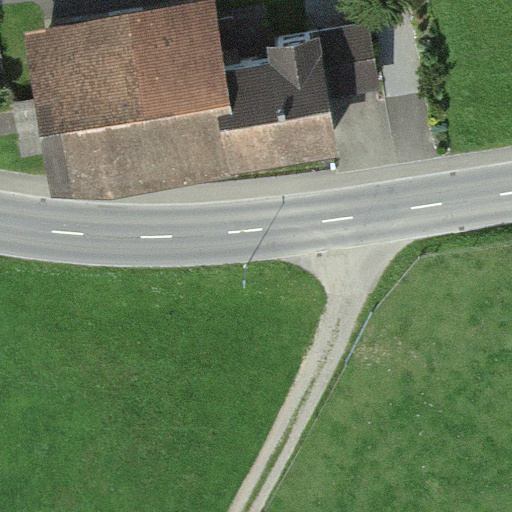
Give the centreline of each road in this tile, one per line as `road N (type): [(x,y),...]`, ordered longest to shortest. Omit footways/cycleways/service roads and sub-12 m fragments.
road 1 (tertiary): [(0,225),(183,239),(511,194)]
road 2 (track): [(352,218),(352,298),(253,511)]
